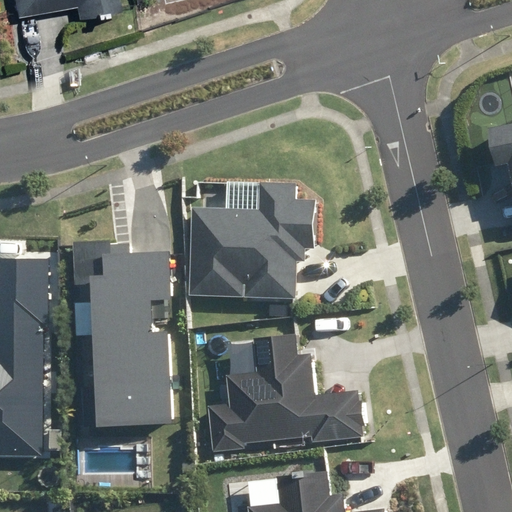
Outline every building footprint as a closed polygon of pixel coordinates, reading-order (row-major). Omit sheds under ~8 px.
[(9,0),(13,18),(70,7),(73,19),(114,12),(111,0),(9,0)] [(511,123),(495,128),(502,165),(511,163),(511,123)] [(263,209),(197,206),(194,295),(248,297),(249,284),(250,284),(249,297),(301,299),(302,262),(310,262),(311,249),(319,249),(321,199),(301,199),(301,183),(264,181),(263,209)] [(86,386),(88,427),(177,423),(173,330),(158,331),(157,300),(176,299),(174,250),(135,252),(135,243),(117,244),(117,240),(78,241),(80,285),(98,284),(103,385),(86,386)] [(0,455),(42,456),(44,326),(49,326),(50,259),(0,258),(0,455)] [(297,355),(295,335),(255,339),(259,373),(227,376),(230,404),(208,406),(213,451),(244,447),(244,442),(312,435),(313,441),(363,435),(362,426),(366,426),(363,400),(360,400),(359,389),(316,394),(312,353),(297,355)] [(389,511),(389,508),(352,511),(350,511),(348,493),(335,494),(333,471),(281,476),(284,502),(254,505),(254,511),(389,511)]
